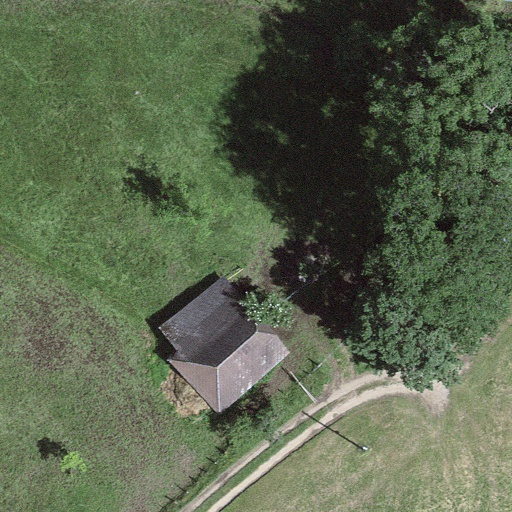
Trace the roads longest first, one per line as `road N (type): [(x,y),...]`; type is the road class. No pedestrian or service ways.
road 1 (track): [(218,511),(347,407),(406,377),(506,273),(511,223)]
road 2 (track): [(511,95),(474,44),(289,0)]
